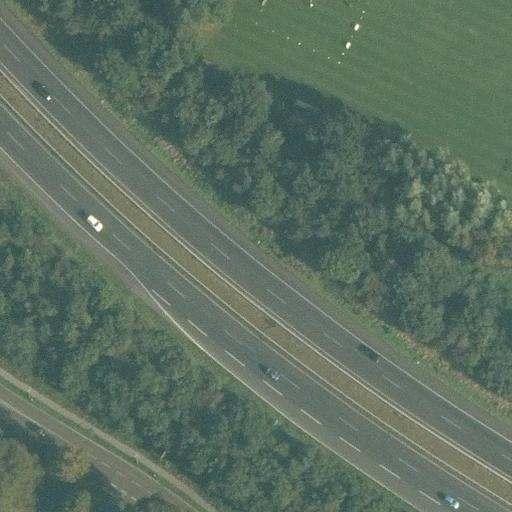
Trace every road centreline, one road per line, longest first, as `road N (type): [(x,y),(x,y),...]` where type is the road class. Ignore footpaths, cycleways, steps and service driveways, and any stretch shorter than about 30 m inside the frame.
road 1 (motorway): [(511,466),(260,295),(143,199),(0,54)]
road 2 (motorway): [(0,137),(227,345),(469,511)]
road 3 (secondary): [(0,403),(146,490)]
